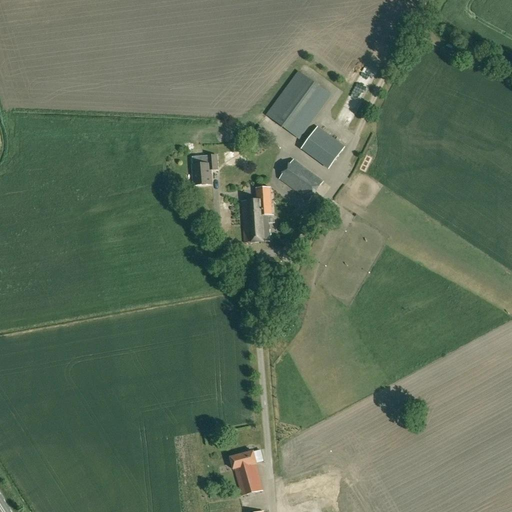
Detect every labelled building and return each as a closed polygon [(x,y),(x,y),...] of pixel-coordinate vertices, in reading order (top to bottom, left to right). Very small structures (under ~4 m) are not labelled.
[(299,140),(331,96),(298,71),(266,115),(299,140)] [(328,170),(345,147),(318,127),(301,150),(328,170)] [(256,143),(262,136),(256,131),(250,139),(256,143)] [(210,170),(217,170),(216,156),(207,157),(208,164),(193,166),(194,186),(211,184),(210,170)] [(309,201),(324,181),(294,160),(290,165),(289,163),(281,173),(283,175),(279,180),(309,201)] [(268,216),(272,215),(270,188),(256,189),(257,200),(242,201),(244,243),(269,242),(268,216)] [(293,326),(285,320),(276,331),(284,338),(293,326)] [(242,496),(263,490),(255,463),(256,463),(253,451),(230,458),(233,469),(235,469),(242,496)] [(352,453),(331,461),(337,477),(358,469),(352,453)] [(290,495),(330,485),(326,469),(313,473),(313,476),(287,483),(290,495)] [(340,484),(361,478),(359,471),(338,477),(340,484)] [(295,508),(335,495),(331,484),(291,497),(295,508)] [(358,492),(338,495),(340,508),(360,504),(358,492)]
